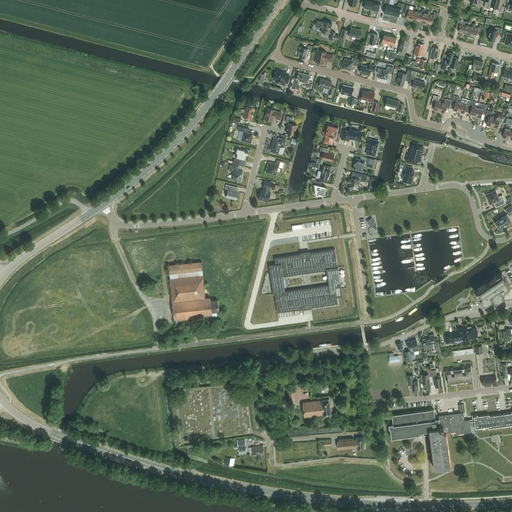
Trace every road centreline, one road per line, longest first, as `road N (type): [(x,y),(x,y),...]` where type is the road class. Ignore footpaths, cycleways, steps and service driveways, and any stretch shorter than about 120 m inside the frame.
road 1 (secondary): [(425,506),(231,485),(51,431),(6,405)]
road 2 (residential): [(267,363),(262,379),(272,441),(358,434),(374,404),(511,387)]
road 3 (secondary): [(101,205),(186,130),(277,0)]
road 4 (residential): [(511,149),(417,121),(403,91),(277,56)]
road 5 (residential): [(267,363),(378,345),(457,314),(511,304)]
road 6 (unclassified): [(370,321),(164,349)]
road 7 (residential): [(439,40),(306,4),(277,56)]
road 8 (residential): [(245,213),(129,226),(101,205)]
road 9 (secondary): [(0,279),(101,205)]
road 10 (residential): [(352,199),(370,321)]
road 11 (residential): [(511,235),(483,235),(462,188),(424,189)]
